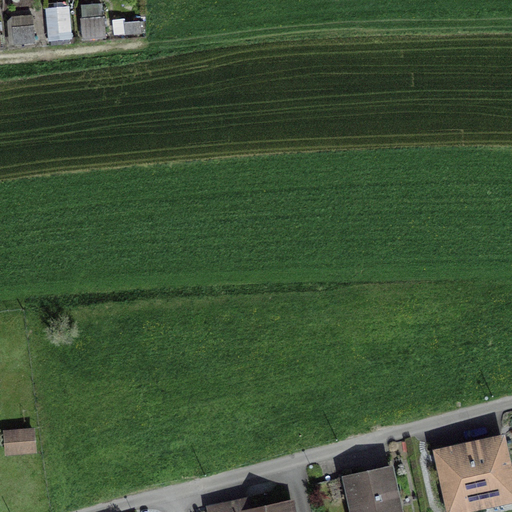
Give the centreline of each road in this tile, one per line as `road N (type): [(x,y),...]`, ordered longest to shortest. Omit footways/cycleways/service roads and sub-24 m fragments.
road 1 (residential): [(96,511),(511,400)]
road 2 (track): [(0,60),(147,45)]
